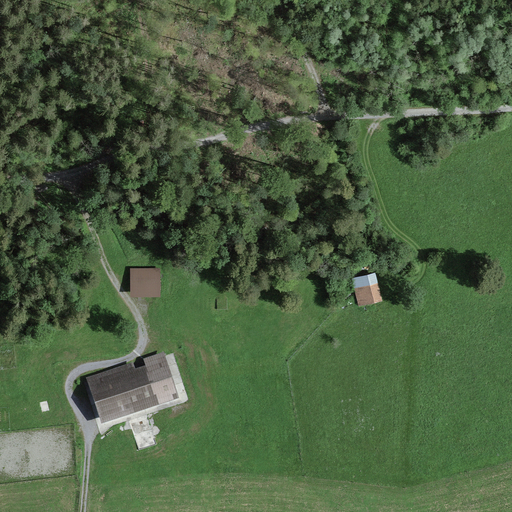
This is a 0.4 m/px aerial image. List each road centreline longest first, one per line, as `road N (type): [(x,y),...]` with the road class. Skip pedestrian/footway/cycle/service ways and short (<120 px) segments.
road 1 (track): [(511,107),(292,121),(0,176)]
road 2 (track): [(329,120),(281,0)]
